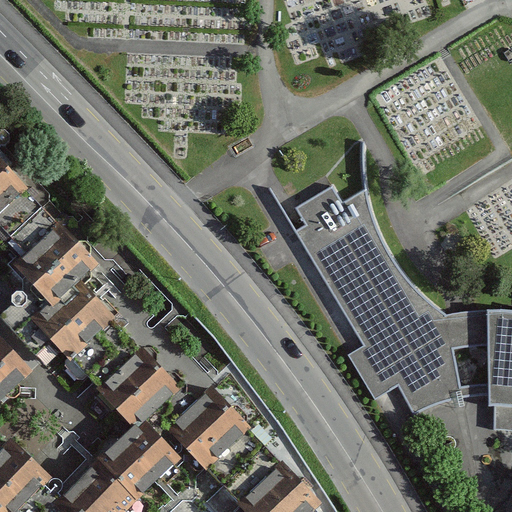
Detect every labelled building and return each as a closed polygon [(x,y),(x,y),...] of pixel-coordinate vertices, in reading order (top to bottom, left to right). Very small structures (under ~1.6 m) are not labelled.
[(0,162),(0,215),(25,191),(27,190),(0,162)] [(467,395),(487,396),(488,382),(458,387),(453,349),(488,347),(489,312),(444,317),(413,289),(399,272),(387,253),(376,231),(368,208),(363,192),(341,205),(330,188),(296,209),(308,228),(297,235),(362,348),(354,352),(348,356),(347,356),(374,400),(381,396),(397,387),(413,415),(428,406),(446,400),(459,397),(467,395)] [(97,264),(25,191),(0,215),(0,245),(13,258),(57,303),(78,282),(97,264)] [(114,318),(78,282),(57,303),(13,258),(7,264),(22,279),(23,297),(4,316),(40,352),(49,343),(70,364),(74,360),(87,373),(126,335),(112,320),(114,318)] [(511,312),(510,312),(489,312),(488,347),(488,382),(487,396),(487,406),(494,406),(493,430),(511,431),(511,312)] [(139,348),(126,335),(87,373),(97,384),(95,386),(133,425),(175,384),(139,348)] [(0,401),(26,376),(0,349),(0,401)] [(208,387),(192,402),(175,384),(133,425),(172,465),(179,459),(174,454),(184,445),(189,449),(230,409),(208,387)] [(321,501),(230,409),(189,449),(250,511),(309,511),(312,509),(321,501)] [(133,425),(90,467),(129,507),(172,465),(133,425)] [(49,479),(10,439),(0,448),(0,511),(44,511),(58,498),(44,484),(49,479)] [(44,511),(124,511),(129,507),(90,467),(58,498),(44,511)]
